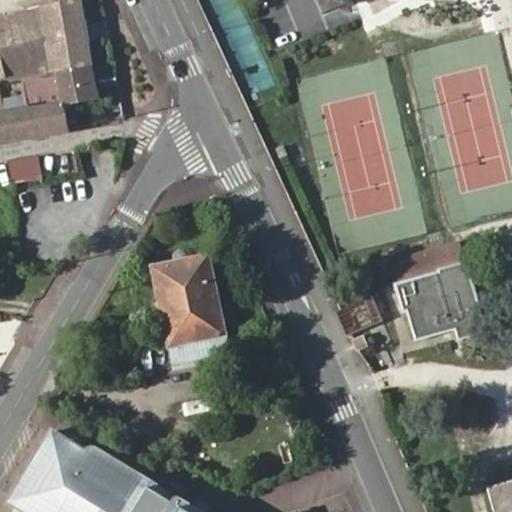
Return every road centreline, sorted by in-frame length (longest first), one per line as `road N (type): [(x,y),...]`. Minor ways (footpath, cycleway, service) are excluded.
road 1 (tertiary): [(392,511),(298,296),(208,121)]
road 2 (residential): [(0,433),(161,162),(208,121)]
road 3 (unknown): [(368,453),(259,503),(229,504)]
road 4 (tertiary): [(208,121),(154,0)]
